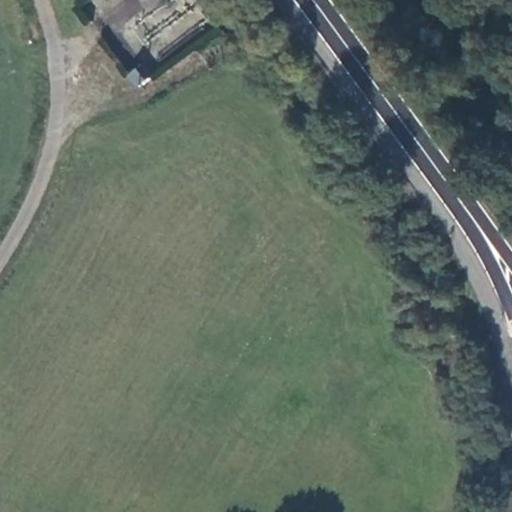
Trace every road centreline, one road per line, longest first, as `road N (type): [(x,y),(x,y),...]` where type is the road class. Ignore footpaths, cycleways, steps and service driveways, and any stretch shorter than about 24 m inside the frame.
road 1 (tertiary): [(315,0),(501,257)]
road 2 (unclassified): [(0,261),(43,175),(56,124),(59,58),(44,0)]
